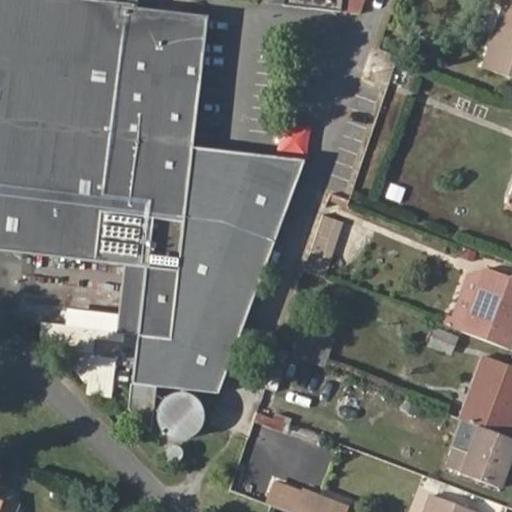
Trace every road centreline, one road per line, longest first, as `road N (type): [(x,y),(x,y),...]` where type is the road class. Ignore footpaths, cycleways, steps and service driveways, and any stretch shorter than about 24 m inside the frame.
road 1 (residential): [(379,0),(235,402)]
road 2 (residential): [(181,511),(0,318)]
